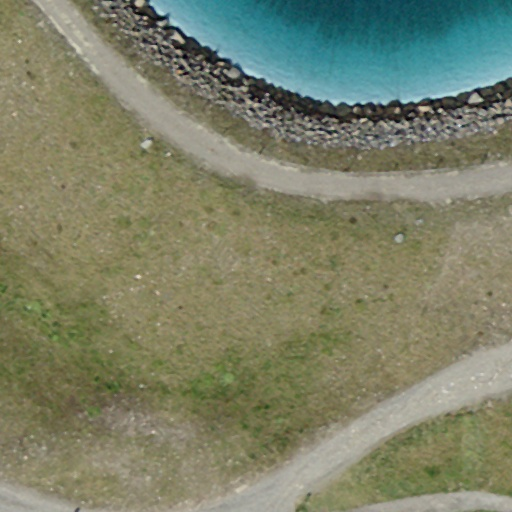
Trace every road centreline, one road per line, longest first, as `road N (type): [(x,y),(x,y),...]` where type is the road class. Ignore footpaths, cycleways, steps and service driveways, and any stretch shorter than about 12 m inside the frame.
road 1 (track): [(59,0),(111,71),(282,192),(511,185)]
road 2 (track): [(243,506),(511,378)]
